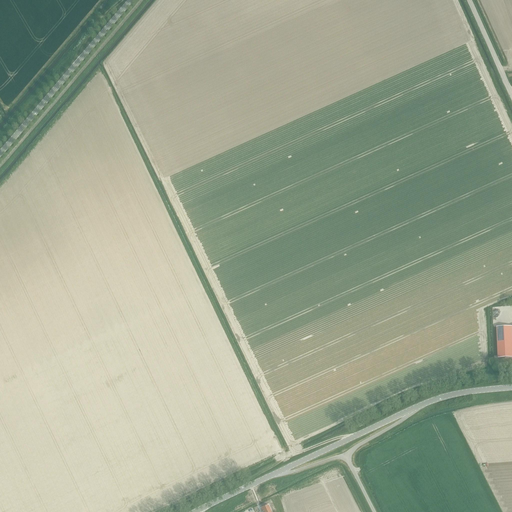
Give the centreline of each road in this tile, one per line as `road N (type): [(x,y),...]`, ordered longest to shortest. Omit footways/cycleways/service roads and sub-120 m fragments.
road 1 (tertiary): [(0,153),(131,0)]
road 2 (tertiary): [(417,406),(266,477)]
road 3 (track): [(353,436),(296,453),(247,486)]
